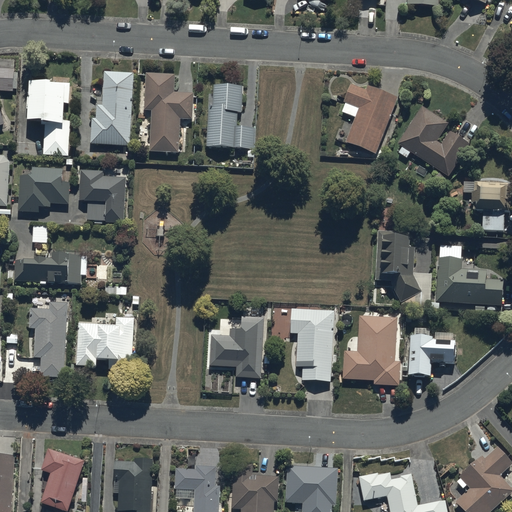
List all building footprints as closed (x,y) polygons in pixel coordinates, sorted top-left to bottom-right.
[(14,70),(0,69),(0,91),(13,92),(14,70)] [(175,73),(149,74),(145,152),(178,153),(180,121),(193,121),(195,95),(174,94),(175,73)] [(131,147),(134,75),(104,74),(103,108),(96,107),(96,121),(93,121),(91,145),(131,147)] [(345,143),(375,155),(399,98),(353,80),(342,107),(357,113),(345,143)] [(43,156),(63,157),(67,83),(28,81),(26,122),(45,123),(43,156)] [(243,87),(209,86),(207,147),(240,149),(243,87)] [(449,125),(422,108),(399,145),(403,148),(399,153),(407,159),(411,153),(450,177),(470,146),(451,133),(443,146),(437,143),(449,125)] [(0,156),(0,207),(7,208),(9,165),(4,157),(0,156)] [(32,178),(20,177),(19,212),(40,213),(40,208),(50,208),(51,204),(69,205),(70,184),(63,184),(63,172),(33,170),(32,178)] [(124,225),(126,180),(126,179),(103,178),(104,173),(82,171),(80,202),(89,203),(88,222),(95,222),(95,224),(103,225),(103,223),(106,223),(106,224),(124,225)] [(507,214),(508,186),(465,184),(465,194),(472,195),(472,204),(474,204),(474,211),(483,212),(483,232),(504,233),(505,214),(507,214)] [(49,227),(34,226),(33,245),(48,246),(49,227)] [(399,303),(421,293),(412,274),(417,235),(380,231),(375,280),(390,282),(399,303)] [(88,257),(52,256),(52,261),(40,261),(35,260),(35,263),(16,262),(16,284),(82,285),(82,277),(88,277),(88,257)] [(463,260),(439,259),(437,302),(475,304),(475,312),(484,312),(485,306),(503,307),(504,282),(487,281),(487,271),(462,270),(463,260)] [(65,379),(68,304),(50,304),(49,311),(30,310),(30,330),(35,330),(34,359),(41,359),(41,378),(65,379)] [(303,381),(331,383),(335,312),(291,309),(290,334),(303,381)] [(344,386),(396,388),(399,319),(359,317),(358,353),(345,352),(344,386)] [(131,372),(133,320),(79,318),(77,370),(131,372)] [(262,381),(265,320),(242,319),(242,332),(230,331),(230,337),(211,337),(210,368),(236,370),(236,380),(262,381)] [(411,336),(408,376),(430,378),(431,362),(455,364),(457,340),(411,336)] [(494,345),(487,338),(472,351),(478,358),(494,345)] [(294,384),(279,384),(279,393),(294,393),(294,384)] [(454,502),(463,511),(491,511),(511,493),(511,489),(500,477),(511,465),(511,463),(495,446),(460,479),(469,488),(454,502)] [(40,505),(61,511),(68,511),(84,463),(47,451),(41,470),(50,473),(40,505)] [(0,511),(11,511),(14,457),(0,456),(0,511)] [(113,511),(150,511),(153,463),(116,461),(113,511)] [(272,511),(274,465),(235,463),(232,511),(272,511)] [(192,511),(217,511),(219,468),(176,466),(175,490),(193,492),(192,511)] [(333,511),(336,472),(289,468),(286,504),(302,505),(301,511),(333,511)] [(379,474),(359,478),(364,503),(387,499),(389,511),(448,511),(446,501),(418,507),(412,476),(401,478),(401,480),(393,482),(391,475),(380,477),(379,474)]
